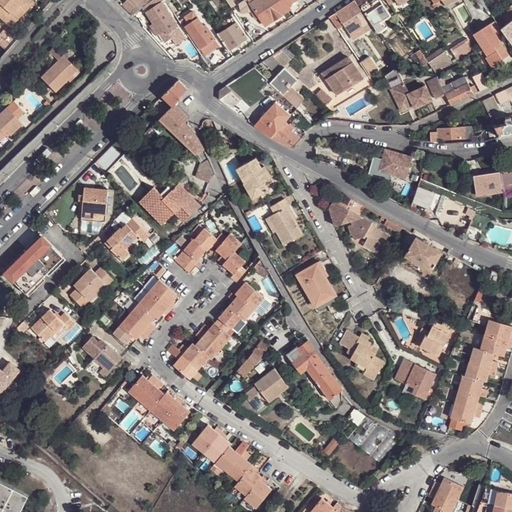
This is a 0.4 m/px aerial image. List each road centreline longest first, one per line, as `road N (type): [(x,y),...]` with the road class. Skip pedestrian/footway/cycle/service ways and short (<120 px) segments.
road 1 (residential): [(511,265),(298,159)]
road 2 (residential): [(0,235),(143,87)]
road 3 (residential): [(280,149),(367,303)]
road 4 (residential): [(125,71),(0,191)]
road 5 (residential): [(202,87),(335,0)]
road 6 (residential): [(379,138),(511,80)]
road 7 (residential): [(379,138),(435,150),(511,142)]
